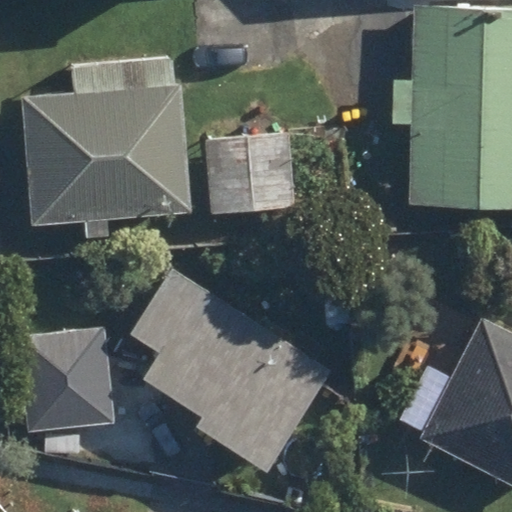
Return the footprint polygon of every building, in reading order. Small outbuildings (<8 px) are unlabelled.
[(412,208),(511,209),(511,12),(416,10),(413,85),(397,85),(395,125),(414,126),(412,208)] [(86,223),(88,238),(109,235),(108,222),(191,214),(180,90),(127,93),(123,62),(75,66),(78,96),(22,101),(33,228),(86,223)] [(205,144),(211,216),(295,209),(289,136),(205,144)] [(197,429),(265,473),(330,374),(171,272),(130,336),(160,356),(143,381),(203,419),(197,429)] [(25,413),(112,404),(102,313),(15,322),(25,413)] [(420,440),(511,488),(511,332),(484,318),(420,440)]
